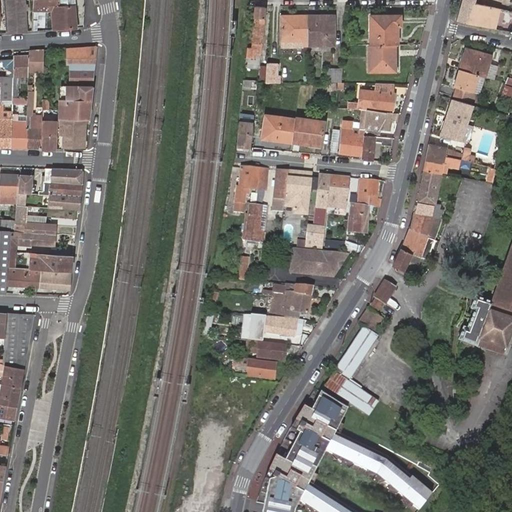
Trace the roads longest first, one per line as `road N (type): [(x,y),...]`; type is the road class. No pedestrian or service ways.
road 1 (tertiary): [(237,511),(247,472),(389,236),(406,174)]
road 2 (residential): [(77,307),(38,511)]
road 3 (residential): [(406,174),(242,157)]
road 4 (tertiary): [(406,174),(439,25)]
road 5 (residential): [(101,161),(77,307)]
road 6 (residential): [(112,33),(101,161)]
